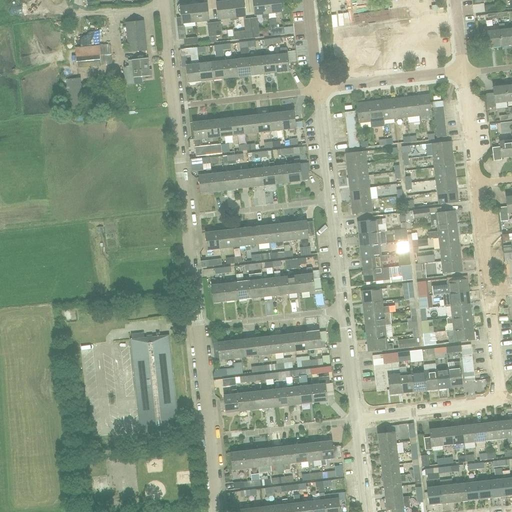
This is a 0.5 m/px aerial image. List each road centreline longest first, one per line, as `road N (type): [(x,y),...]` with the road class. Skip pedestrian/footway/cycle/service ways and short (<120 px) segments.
road 1 (residential): [(217,511),(163,0)]
road 2 (residential): [(317,89),(464,72)]
road 3 (residential): [(356,420),(500,403)]
road 4 (residential): [(224,436),(356,420)]
road 5 (residential): [(200,216),(331,199)]
road 6 (residential): [(212,325),(342,310)]
road 7 (residential): [(189,105),(317,89)]
